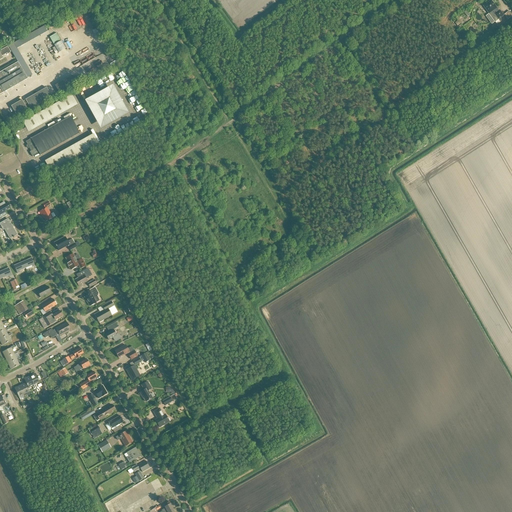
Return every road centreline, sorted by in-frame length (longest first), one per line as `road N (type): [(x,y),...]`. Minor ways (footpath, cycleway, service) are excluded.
road 1 (track): [(511,24),(275,197)]
road 2 (track): [(229,122),(396,0)]
road 3 (track): [(229,122),(296,234),(231,272)]
road 4 (tertiary): [(189,511),(89,333)]
road 5 (track): [(85,214),(229,122)]
